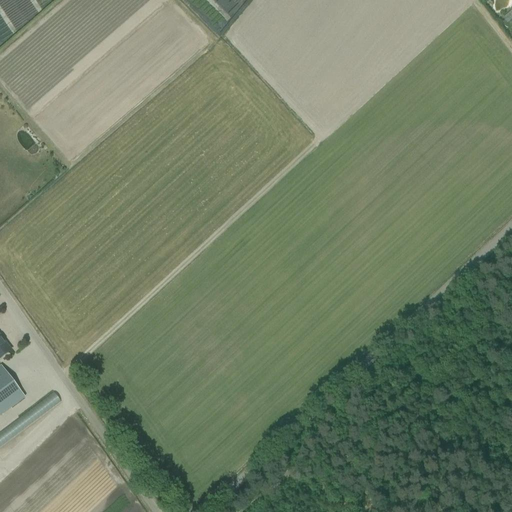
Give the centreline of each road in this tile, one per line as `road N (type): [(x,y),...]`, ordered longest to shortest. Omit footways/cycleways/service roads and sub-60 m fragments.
road 1 (unclassified): [(511,223),(203,511)]
road 2 (unclassified): [(154,511),(0,290)]
road 3 (track): [(511,439),(412,367)]
